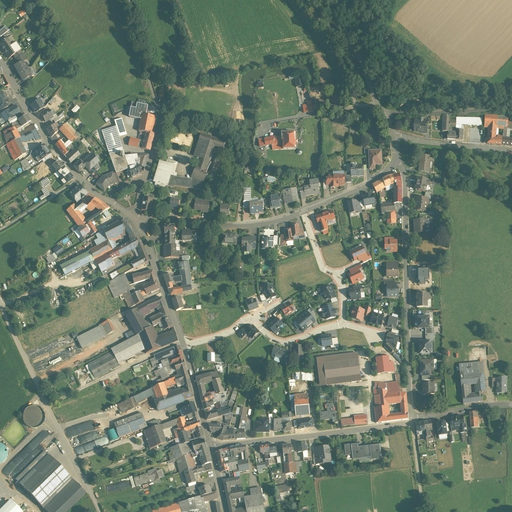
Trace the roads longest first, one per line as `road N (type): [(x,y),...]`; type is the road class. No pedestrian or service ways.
road 1 (residential): [(412,420),(403,173),(392,165)]
road 2 (track): [(0,304),(98,511)]
road 3 (residential): [(210,446),(412,420)]
road 4 (tertiary): [(0,62),(46,142),(105,200)]
road 5 (residential): [(138,219),(237,223),(302,211)]
road 6 (residential): [(303,0),(355,55),(392,133)]
road 7 (tertiary): [(138,219),(183,344)]
road 8 (track): [(161,126),(129,0)]
road 9 (residential): [(511,149),(392,133)]
